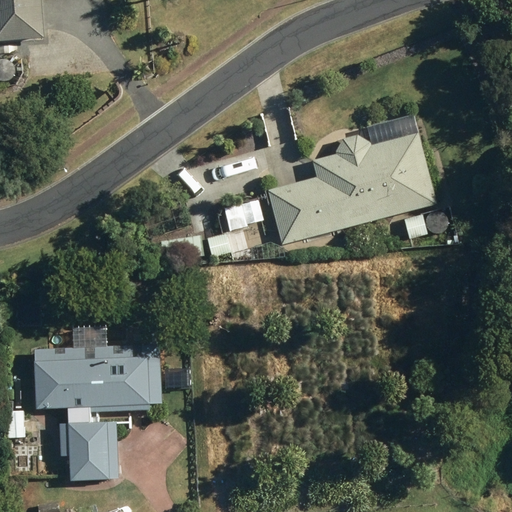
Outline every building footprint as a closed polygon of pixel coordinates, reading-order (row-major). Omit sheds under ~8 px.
[(0,0),(0,40),(41,37),(38,0),(0,0)] [(13,46),(0,46),(0,58),(13,58),(13,46)] [(310,160),(314,177),(267,190),(281,244),(434,203),(415,133),(370,145),(370,143),(355,135),(341,138),(333,151),(334,154),(310,160)] [(258,204),(224,213),(230,235),(247,230),(246,228),(263,224),(258,204)] [(402,219),(408,239),(427,234),(421,213),(402,219)] [(226,237),(206,243),(210,259),(231,253),(226,237)] [(207,261),(205,238),(159,243),(162,266),(207,261)] [(148,409),(148,403),(159,403),(157,344),(32,349),(34,408),(66,407),(66,424),(58,424),(59,455),(68,455),(69,480),(117,478),(115,422),(97,422),(97,411),(148,409)] [(23,410),(4,411),(5,438),(24,438),(23,410)]
